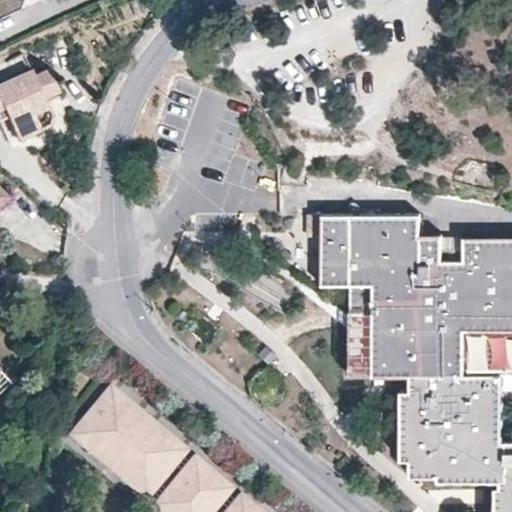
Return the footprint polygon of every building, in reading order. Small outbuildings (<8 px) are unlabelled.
[(35,78),(33,72),(0,84),(0,111),(7,109),(19,141),(42,133),(33,112),(46,107),(43,96),(57,91),(50,72),(35,78)] [(46,107),(33,112),(42,133),(47,131),(52,120),(46,107)] [(0,205),(9,197),(0,188),(0,205)] [(464,258),(421,258),(421,212),(309,211),(309,235),(323,235),(322,279),(352,280),(352,307),(375,308),(374,371),(412,371),(412,389),(402,389),(402,456),(411,456),(410,473),(439,473),(439,477),(501,477),(506,477),(506,485),(501,485),(496,485),(495,511),(511,511),(511,437),(502,437),(502,424),(504,374),(511,374),(511,234),(463,235),(464,258)] [(0,391),(12,379),(0,366),(0,391)] [(108,384),(72,427),(92,443),(110,457),(146,415),(130,402),(114,421),(110,417),(126,398),(108,384)] [(130,402),(126,398),(110,417),(114,421),(130,402)] [(146,415),(110,457),(132,476),(151,491),(188,448),(171,435),(154,454),(149,450),(166,431),(146,415)] [(72,427),(67,434),(86,449),(92,443),(72,427)] [(149,450),(154,454),(171,435),(166,431),(149,450)] [(92,443),(86,449),(104,465),(110,457),(92,443)] [(217,473),(201,493),(195,488),(212,468),(194,454),(158,496),(175,511),(213,511),(235,487),(217,473)] [(110,457),(104,465),(126,483),(132,476),(110,457)] [(195,488),(201,493),(217,473),(212,468),(195,488)] [(146,499),(151,491),(132,476),(126,483),(146,499)] [(265,511),(263,510),(261,511),(252,511),(258,506),(241,492),(224,511),(265,511)] [(175,511),(158,496),(152,504),(162,511),(175,511)]
